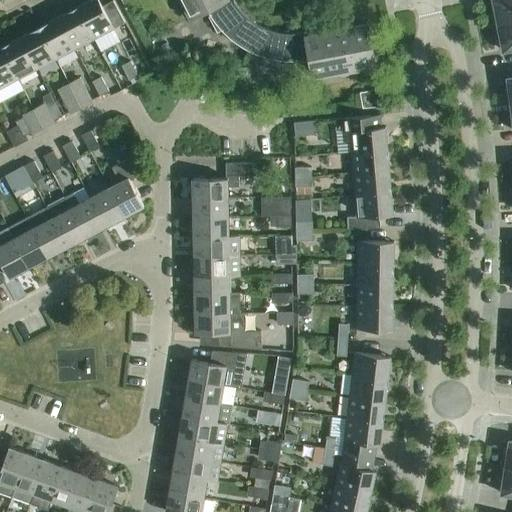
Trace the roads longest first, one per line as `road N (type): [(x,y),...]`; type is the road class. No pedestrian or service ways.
road 1 (unclassified): [(471,402),(478,247),(468,124),(454,47),(431,19)]
road 2 (unclassified): [(431,19),(421,56),(435,165),(432,397)]
road 3 (residential): [(144,462),(164,255)]
road 4 (residential): [(0,322),(127,256),(164,255)]
road 5 (residential): [(0,412),(144,462)]
